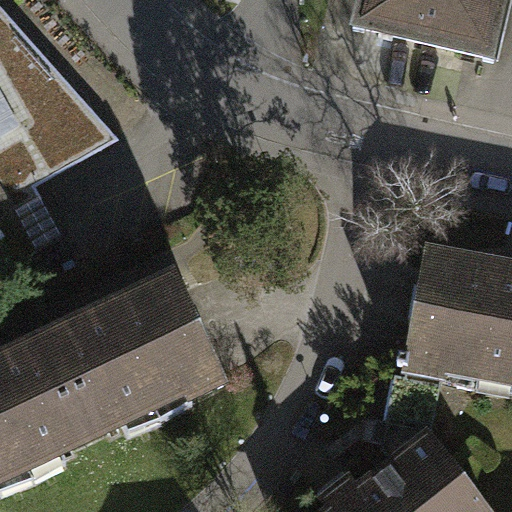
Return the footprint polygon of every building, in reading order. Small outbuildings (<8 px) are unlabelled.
[(381,0),(374,32),(485,58),(498,0),(381,0)] [(0,187),(8,202),(116,143),(0,12),(0,187)] [(40,201),(15,215),(38,255),(63,241),(40,201)] [(0,271),(38,255),(15,215),(4,221),(0,213),(0,271)] [(511,271),(426,255),(403,373),(511,391),(511,271)] [(0,503),(240,393),(188,281),(121,312),(0,365),(0,503)] [(334,511),(486,511),(431,439),(356,495),(334,511)]
